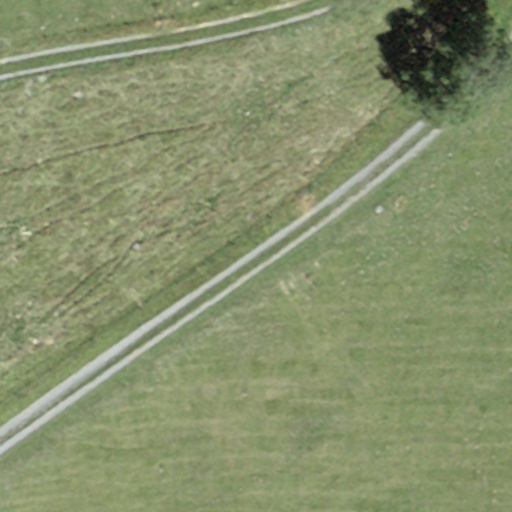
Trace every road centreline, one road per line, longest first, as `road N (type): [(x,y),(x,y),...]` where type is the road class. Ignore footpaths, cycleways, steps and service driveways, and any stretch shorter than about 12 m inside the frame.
road 1 (track): [(0,438),(352,192),(511,46)]
road 2 (track): [(324,0),(227,29),(0,67)]
